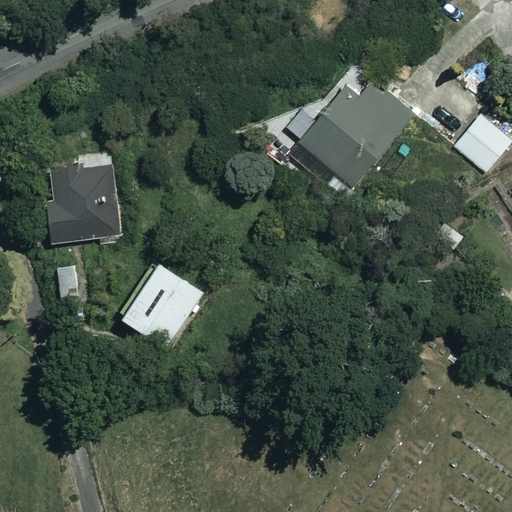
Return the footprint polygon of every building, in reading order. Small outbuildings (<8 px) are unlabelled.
[(409,114),(351,65),(325,97),(329,101),(284,155),(320,185),(332,170),(349,184),(409,114)] [(511,139),(479,112),(452,144),(484,171),(511,139)] [(8,145),(0,148),(0,183),(21,173),(8,145)] [(113,159),(40,168),(49,247),(123,238),(113,159)] [(202,294),(157,260),(116,314),(160,349),(202,294)]
